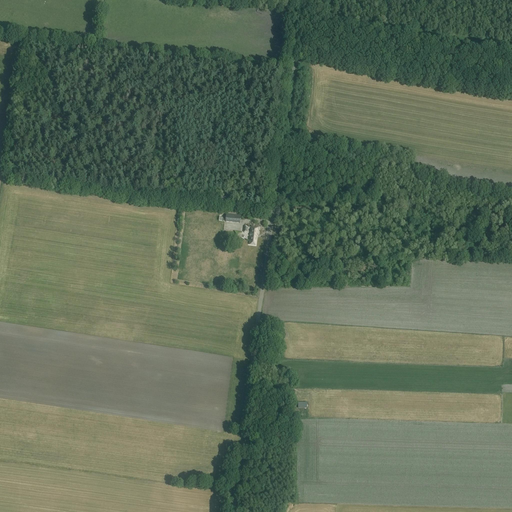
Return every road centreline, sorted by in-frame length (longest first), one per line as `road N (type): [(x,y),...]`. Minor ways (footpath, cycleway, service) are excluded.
road 1 (unclassified): [(232,511),(302,0)]
road 2 (track): [(273,210),(5,177)]
